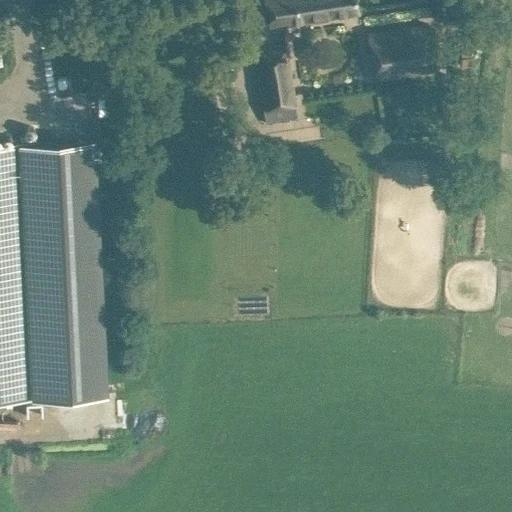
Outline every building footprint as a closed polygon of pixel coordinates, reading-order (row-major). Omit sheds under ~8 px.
[(356,0),(265,0),(269,23),(358,9),(356,0)] [(368,33),(371,52),(374,75),(444,66),(440,39),(430,40),(428,24),(368,33)] [(254,51),(257,71),(264,121),(295,117),(285,47),(254,51)] [(38,143),(24,144),(37,397),(108,394),(97,140),(38,143)] [(24,144),(0,144),(0,398),(37,397),(24,144)]
